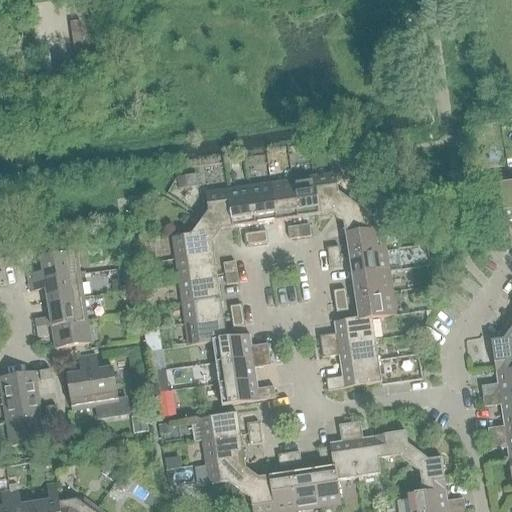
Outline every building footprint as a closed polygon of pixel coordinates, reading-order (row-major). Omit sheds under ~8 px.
[(340,166),(351,164),(349,152),(338,154),(340,166)] [(332,217),(344,199),(337,194),(334,175),(311,179),(317,217),(329,215),(332,217)] [(186,189),(197,188),(195,176),(184,177),(186,189)] [(296,220),(317,217),(311,179),(290,182),(296,220)] [(296,220),(290,182),(269,185),(274,223),(296,220)] [(504,223),(511,221),(511,207),(508,184),(486,187),(494,241),(506,239),(504,223)] [(274,223),(269,185),(247,188),(253,226),(274,223)] [(232,229),(253,226),(247,188),(226,191),(232,229)] [(232,229),(226,191),(204,194),(207,213),(201,221),(218,234),(220,231),(232,229)] [(333,218),(335,219),(348,202),(346,201),(344,199),(332,217),(333,218)] [(343,230),(381,225),(378,208),(360,211),(348,202),(335,219),(342,224),(343,230)] [(186,226),(190,220),(183,215),(179,221),(186,226)] [(198,224),(215,237),(217,235),(218,234),(201,221),(200,222),(198,224)] [(171,239),(174,257),(212,251),(210,244),(215,237),(198,224),(190,236),(171,239)] [(384,247),(381,225),(343,230),(346,253),(384,247)] [(299,240),(309,238),(308,226),(297,228),(299,240)] [(299,240),(297,228),(286,229),(288,241),(299,240)] [(0,269),(14,267),(9,231),(0,232),(0,284),(3,284),(0,269)] [(256,246),(267,244),(265,232),(254,234),(256,246)] [(256,246),(254,234),(244,236),(245,248),(256,246)] [(387,269),(384,247),(346,253),(349,275),(387,269)] [(337,248),(325,249),(327,260),(339,258),(337,248)] [(177,279),(215,273),(212,251),(174,257),(177,279)] [(26,276),(27,284),(78,276),(75,253),(39,258),(42,273),(26,276)] [(339,258),(327,260),(328,271),(340,269),(339,258)] [(235,274),(234,263),(222,265),(223,276),(235,274)] [(391,291),(387,269),(349,275),(352,297),(391,291)] [(218,295),(215,273),(177,279),(180,301),(218,295)] [(225,286),(237,285),(235,274),(223,276),(225,286)] [(44,290),(47,304),(82,299),(78,276),(27,284),(29,293),(44,290)] [(128,281),(110,283),(112,296),(130,294),(128,281)] [(140,289),(141,302),(149,301),(148,289),(140,289)] [(343,291),(331,292),(333,303),(345,301),(343,291)] [(370,320),(371,320),(394,317),(391,291),(352,297),(356,320),(356,322),(370,320)] [(221,317),(218,295),(180,301),(183,323),(221,317)] [(33,321),(35,330),(86,321),(82,299),(47,304),(49,319),(33,321)] [(345,301),(333,303),(335,314),(347,312),(345,301)] [(242,317),(240,306),(228,308),(230,318),(242,317)] [(225,340),(221,317),(183,323),(187,348),(211,344),(211,343),(225,341),(225,340)] [(231,329),(243,327),(242,317),(230,318),(231,329)] [(374,341),(371,320),(370,320),(356,322),(356,320),(332,324),(334,336),(318,338),(320,349),(374,341)] [(86,321),(35,330),(36,339),(52,336),(54,351),(89,345),(86,321)] [(511,331),(510,330),(502,341),(489,343),(494,375),(511,371),(511,331)] [(211,343),(211,344),(214,364),(268,356),(266,346),(250,348),(249,336),(225,340),(225,341),(211,343)] [(374,341),(320,349),(321,359),(337,357),(339,368),(377,362),(374,341)] [(86,358),(94,409),(96,421),(129,416),(126,398),(117,399),(112,369),(97,372),(95,356),(86,358)] [(269,367),(268,356),(214,364),(217,386),(255,380),(253,369),(269,367)] [(71,413),(94,409),(86,358),(77,359),(79,375),(65,377),(71,413)] [(482,366),(481,358),(473,359),(474,367),(482,366)] [(154,362),(155,372),(165,371),(164,361),(154,362)] [(380,384),(377,362),(339,368),(340,379),(324,381),(326,392),(380,384)] [(0,390),(2,402),(37,396),(35,383),(51,381),(49,371),(0,378),(0,390)] [(511,371),(494,375),(496,385),(480,388),(482,398),(511,393),(511,371)] [(257,391),(255,380),(217,386),(220,408),(274,400),(273,389),(257,391)] [(167,394),(166,384),(155,385),(156,394),(167,394)] [(511,415),(511,393),(482,398),(483,409),(499,406),(501,417),(511,415)] [(2,402),(5,425),(56,417),(55,407),(39,409),(37,396),(2,402)] [(201,443),(239,437),(236,415),(198,420),(201,443)] [(511,437),(511,415),(501,417),(502,428),(486,430),(488,441),(511,437)] [(42,429),(58,426),(56,417),(5,425),(9,448),(44,443),(42,429)] [(130,419),(133,436),(148,434),(145,417),(130,419)] [(259,434),(257,424),(246,425),(247,436),(259,434)] [(377,461),(373,438),(361,440),(359,424),(348,426),(356,479),(379,476),(377,461)] [(356,479),(348,426),(338,427),(340,443),(328,445),(329,449),(317,451),(319,462),(330,461),(332,469),(333,468),(335,483),(336,482),(356,479)] [(259,434),(247,436),(249,447),(261,445),(259,434)] [(408,466),(416,454),(406,446),(404,434),(373,438),(377,461),(397,458),(408,466)] [(205,466),(243,460),(239,437),(201,443),(205,466)] [(511,437),(488,441),(489,452),(505,449),(509,471),(511,470),(511,437)] [(300,465),(298,453),(287,455),(289,467),(300,465)] [(427,462),(416,454),(408,466),(418,474),(421,494),(444,491),(440,460),(427,462)] [(289,467),(287,455),(277,457),(278,468),(289,467)] [(244,470),(243,460),(205,466),(205,467),(196,469),(199,488),(226,484),(238,492),(250,475),(244,470)] [(333,468),(332,469),(309,472),(315,510),(340,506),(336,482),(335,483),(333,468)] [(106,469),(101,475),(105,478),(109,472),(106,469)] [(111,471),(106,478),(112,483),(117,475),(111,471)] [(293,511),(300,511),(315,510),(309,472),(288,475),(293,511)] [(257,480),(250,475),(238,492),(249,501),(251,511),(271,511),(267,478),(257,480)] [(271,511),(293,511),(288,475),(267,478),(271,511)] [(34,511),(58,511),(57,504),(58,504),(55,485),(45,487),(48,502),(34,505),(34,511)] [(138,487),(132,495),(142,501),(148,493),(138,487)] [(34,511),(34,505),(20,507),(17,491),(8,493),(11,511),(34,511)] [(444,491),(421,494),(406,496),(408,511),(457,511),(464,511),(462,500),(446,503),(444,491)] [(0,511),(11,511),(8,493),(0,494),(0,500),(1,510),(0,509),(0,511)] [(216,499),(210,508),(215,511),(219,511),(225,505),(216,499)] [(94,511),(96,510),(82,500),(80,504),(76,501),(58,504),(57,504),(58,511),(94,511)]
